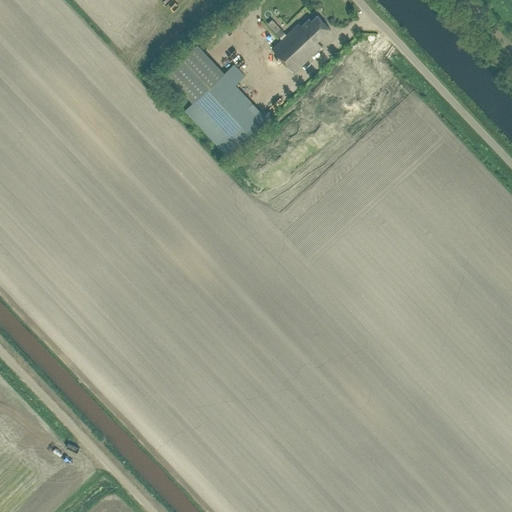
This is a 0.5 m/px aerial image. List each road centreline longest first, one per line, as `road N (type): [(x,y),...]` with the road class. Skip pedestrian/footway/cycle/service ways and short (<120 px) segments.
road 1 (unclassified): [(356,0),(511,164)]
road 2 (unclassified): [(153,511),(0,350)]
